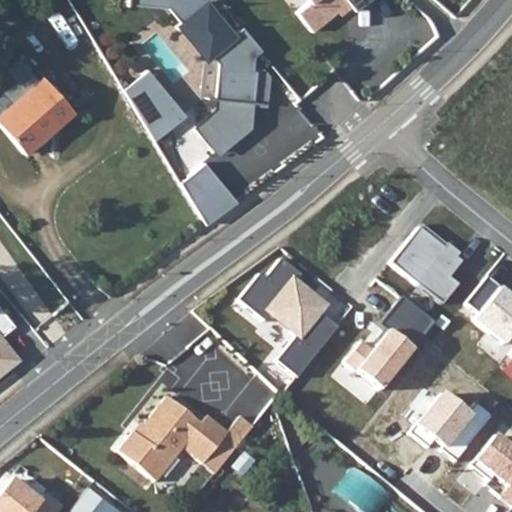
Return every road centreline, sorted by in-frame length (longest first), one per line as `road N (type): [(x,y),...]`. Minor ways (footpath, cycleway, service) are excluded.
road 1 (tertiary): [(381,120),(0,426)]
road 2 (tertiary): [(504,0),(381,120)]
road 3 (residential): [(324,275),(422,170)]
